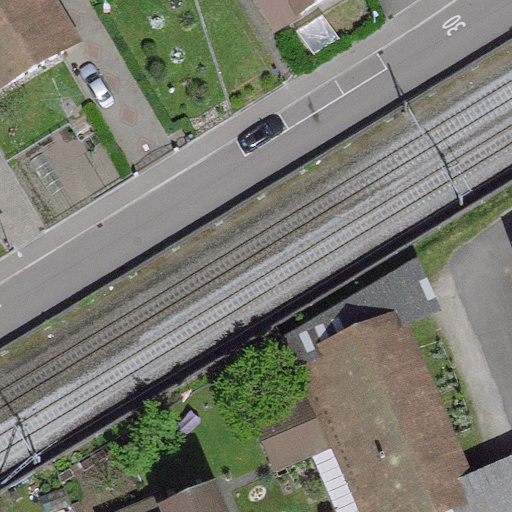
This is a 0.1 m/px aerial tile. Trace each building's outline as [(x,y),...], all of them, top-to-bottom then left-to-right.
[(0,0),(0,87),(60,53),(28,0),(0,0)] [(250,0),(270,31),(320,0),(250,0)] [(409,264),(276,342),(288,369),(290,368),(351,511),(511,511),(511,482),(456,506),(414,407),(426,402),(393,324),(431,308),(409,264)] [(268,420),(284,457),(318,442),(302,405),(268,420)] [(170,511),(159,511),(155,502),(132,511),(210,511),(205,497),(170,511)]
